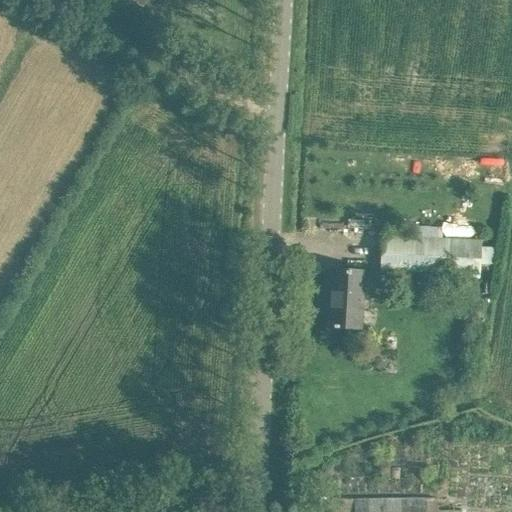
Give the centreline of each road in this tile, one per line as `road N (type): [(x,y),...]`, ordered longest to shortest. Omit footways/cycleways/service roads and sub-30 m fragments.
road 1 (unclassified): [(258,511),(281,0)]
road 2 (track): [(275,123),(56,0)]
